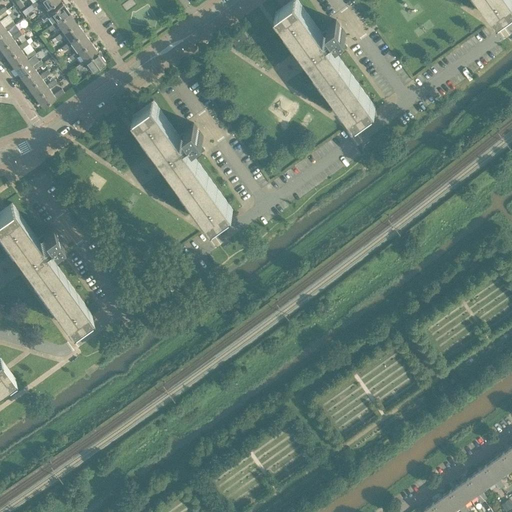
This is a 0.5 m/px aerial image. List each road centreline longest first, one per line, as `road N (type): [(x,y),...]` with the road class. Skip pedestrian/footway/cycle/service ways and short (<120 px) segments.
road 1 (track): [(134,511),(498,248),(511,266)]
road 2 (residential): [(124,307),(408,101)]
road 3 (tertiary): [(46,135),(239,0)]
road 4 (residential): [(124,307),(34,183)]
road 5 (residential): [(0,333),(64,350),(124,307)]
road 6 (residential): [(400,511),(511,433)]
road 7 (residential): [(408,101),(511,26)]
road 8 (residential): [(408,101),(336,0)]
